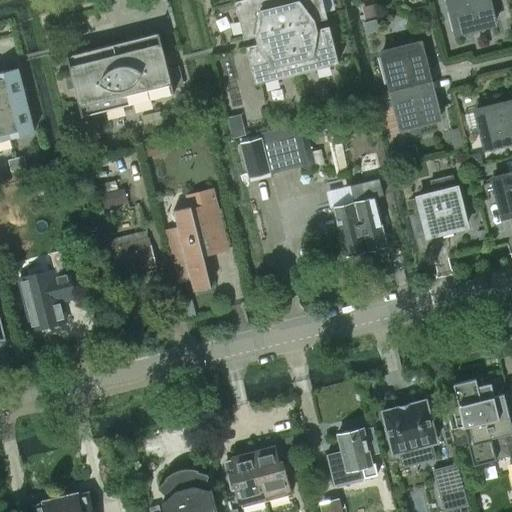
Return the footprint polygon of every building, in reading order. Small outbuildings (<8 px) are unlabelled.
[(249,46),(246,46),(255,84),(338,63),(329,26),(325,27),(323,19),(327,18),(322,0),(238,0),(234,1),(244,39),(247,38),(249,46)] [(447,0),(456,33),(460,33),(470,39),(477,28),(494,24),(488,0),(447,0)] [(80,52),(67,56),(71,74),(72,77),(72,78),(68,79),(70,88),(74,87),(75,88),(75,91),(82,116),(125,105),(130,104),(174,93),(172,88),(184,85),(179,65),(167,68),(167,65),(166,64),(171,63),(169,54),(164,55),(164,54),(158,32),(125,41),(121,42),(101,47),(80,52)] [(381,52),(391,90),(430,81),(420,43),(402,47),(391,40),(385,51),(381,52)] [(0,140),(34,132),(17,68),(0,72),(0,140)] [(430,81),(391,90),(401,129),(404,128),(415,134),(421,123),(439,119),(430,81)] [(475,110),(485,149),(511,141),(511,100),(496,105),(485,98),(479,109),(475,110)] [(241,124),(229,127),(232,138),(243,135),(241,124)] [(306,126),(294,129),(303,168),(315,165),(306,126)] [(145,158),(166,152),(162,139),(142,144),(145,158)] [(239,144),(248,178),(270,172),(261,139),(239,144)] [(348,172),(341,140),(338,142),(333,143),(329,142),(336,175),(340,173),(345,173),(348,172)] [(26,168),(23,156),(8,160),(11,172),(26,168)] [(511,173),(492,178),(502,217),(511,214),(511,173)] [(433,193),(418,197),(427,236),(466,226),(456,187),(454,188),(451,176),(430,181),(433,193)] [(379,178),(349,186),(365,251),(387,245),(375,197),(383,195),(379,178)] [(126,202),(123,188),(117,190),(115,180),(96,185),(98,194),(98,195),(101,208),(126,202)] [(94,181),(69,187),(76,216),(85,213),(80,195),(97,191),(94,181)] [(349,186),(328,191),(332,207),(345,256),(365,251),(349,186)] [(177,228),(165,231),(165,233),(177,281),(190,278),(190,280),(193,291),(211,287),(203,256),(203,254),(227,248),(216,203),(212,190),(187,196),(190,206),(173,210),(177,227),(177,228)] [(99,219),(88,222),(91,235),(102,232),(99,219)] [(155,265),(148,238),(114,247),(113,242),(102,245),(110,277),(155,265)] [(20,278),(19,278),(32,330),(66,321),(61,301),(75,297),(69,272),(56,275),(54,269),(53,270),(36,274),(36,276),(20,280),(20,278)] [(453,384),(463,424),(508,413),(503,393),(481,399),(475,378),(453,384)] [(436,441),(425,400),(382,411),(393,453),(413,447),(417,463),(434,458),(430,443),(436,441)] [(511,417),(509,418),(508,413),(463,424),(473,464),(509,455),(511,465),(511,417)] [(341,450),(326,454),(334,485),(377,474),(375,463),(371,464),(363,428),(337,434),(341,450)] [(297,434),(285,437),(290,457),(292,456),(302,454),(297,434)] [(268,511),(265,502),(252,451),(251,445),(229,451),(234,472),(231,473),(241,511),(268,511)] [(274,445),(252,451),(265,502),(291,495),(282,460),(278,461),(274,445)] [(453,488),(461,486),(456,466),(434,471),(444,510),(458,506),(453,488)] [(186,468),(182,469),(180,469),(190,511),(216,511),(211,488),(210,488),(210,491),(204,489),(208,476),(197,472),(197,471),(198,471),(198,470),(196,469),(194,469),(190,468),(186,468)] [(190,511),(180,469),(176,470),(172,472),(169,474),(167,476),(164,478),(165,479),(166,479),(167,480),(158,488),(168,498),(164,502),(163,500),(162,500),(162,501),(164,511),(190,511)] [(63,496),(60,496),(63,511),(92,511),(88,492),(78,495),(77,492),(74,493),(71,491),(64,493),(63,496)] [(44,503),(33,505),(35,511),(63,511),(60,496),(58,497),(55,495),(48,497),(46,500),(43,500),(44,503)] [(340,511),(337,500),(322,503),(323,511),(340,511)]
